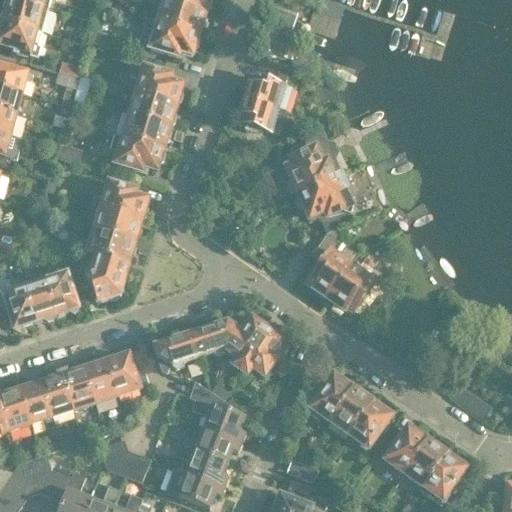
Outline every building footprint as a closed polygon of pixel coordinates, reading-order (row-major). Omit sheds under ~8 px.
[(53,0),(9,0),(9,2),(50,13),(53,0)] [(101,2),(93,0),(89,0),(88,5),(99,8),(101,2)] [(112,12),(115,3),(103,0),(101,0),(101,2),(99,8),(106,10),(112,12)] [(209,0),(154,0),(154,2),(162,4),(205,17),(206,13),(210,11),(211,6),(209,2),(209,0)] [(293,28),(296,20),(279,14),(283,1),(284,0),(273,0),(270,11),(273,12),(270,21),(293,28)] [(50,13),(9,2),(8,4),(5,9),(5,14),(2,25),(43,36),(50,13)] [(205,17),(162,4),(156,25),(198,38),(200,31),(204,29),(206,23),(204,19),(205,17)] [(81,22),(79,29),(89,32),(91,25),(81,22)] [(200,44),(198,40),(198,38),(156,25),(146,23),(138,49),(148,52),(180,61),(182,56),(192,59),(194,52),(198,50),(200,44)] [(43,36),(2,25),(2,28),(0,28),(0,49),(19,55),(19,56),(39,61),(42,49),(40,49),(43,36)] [(267,29),(262,42),(267,44),(272,31),(267,29)] [(89,43),(88,44),(110,50),(114,37),(92,31),(89,43)] [(81,75),(82,71),(62,65),(59,76),(79,81),(81,75)] [(33,78),(0,68),(0,91),(22,98),(25,87),(30,89),(33,78)] [(181,96),(183,89),(173,86),(174,80),(143,71),(142,72),(132,68),(128,80),(139,83),(135,96),(177,109),(177,108),(181,106),(183,100),(181,96)] [(285,115),(292,93),(284,90),(287,80),(269,74),(266,83),(261,81),(261,83),(252,80),(248,91),(247,90),(243,102),(285,115)] [(71,111),(77,88),(76,88),(79,81),(59,76),(55,87),(67,91),(62,109),(71,111)] [(90,84),(79,81),(76,88),(77,88),(88,91),(90,84)] [(22,98),(0,91),(0,113),(16,118),(22,98)] [(177,109),(135,96),(128,120),(169,133),(171,129),(174,127),(176,121),(174,117),(177,109)] [(285,115),(243,102),(239,115),(241,115),(238,126),(247,129),(246,130),(257,134),(257,132),(270,136),(270,135),(278,138),(285,115)] [(16,118),(0,113),(0,136),(10,139),(16,118)] [(169,133),(128,120),(120,117),(113,139),(163,155),(165,146),(169,144),(171,138),(169,135),(169,133)] [(55,118),(52,128),(65,131),(67,122),(55,118)] [(10,139),(0,136),(0,159),(10,162),(12,152),(7,151),(10,139)] [(163,156),(163,155),(113,139),(110,152),(117,154),(113,167),(145,177),(147,171),(157,174),(159,167),(163,165),(165,159),(163,156)] [(295,168),(294,169),(286,172),(291,182),(287,188),(290,196),(297,196),(298,198),(333,183),(327,169),(332,167),(329,162),(332,153),(318,148),(316,143),(307,147),(311,155),(293,163),(295,168)] [(79,168),(83,155),(61,149),(60,152),(57,161),(57,162),(71,166),(79,168)] [(348,204),(344,196),(348,194),(341,179),(333,183),(298,198),(299,199),(295,205),(298,213),(305,213),(310,223),(319,219),(327,237),(333,235),(353,226),(350,220),(356,207),(354,206),(352,203),(348,204)] [(108,186),(100,212),(142,224),(142,222),(146,220),(148,214),(146,211),(148,203),(138,200),(139,195),(108,186)] [(39,218),(41,218),(52,221),(54,213),(41,210),(39,218)] [(142,224),(100,212),(93,234),(135,246),(136,243),(140,241),(141,235),(139,232),(142,224)] [(231,228),(223,233),(228,240),(237,236),(231,228)] [(135,246),(93,234),(86,256),(98,260),(128,269),(131,261),(134,259),(136,253),(134,249),(135,246)] [(326,302),(348,270),(347,269),(355,257),(338,245),(334,236),(333,235),(327,237),(313,258),(321,264),(315,273),(316,274),(306,288),(315,293),(314,295),(323,302),(324,300),(326,302)] [(42,257),(46,244),(35,241),(31,254),(42,257)] [(56,264),(61,248),(46,244),(42,257),(41,260),(56,264)] [(128,269),(98,260),(94,275),(85,279),(89,290),(91,289),(97,306),(106,303),(115,303),(123,295),(123,287),(128,269)] [(76,305),(71,292),(74,291),(70,277),(67,270),(46,277),(49,284),(60,318),(70,315),(75,317),(80,308),(76,305)] [(348,270),(326,302),(334,307),(333,309),(342,316),(344,314),(346,315),(349,311),(354,315),(374,285),(368,280),(366,282),(348,270)] [(49,284),(23,292),(34,326),(44,323),(48,325),(53,324),(54,320),(60,318),(49,284)] [(34,326),(23,292),(1,300),(0,297),(0,307),(4,307),(6,313),(8,312),(12,326),(10,331),(20,335),(22,330),(34,326)] [(238,334),(237,333),(226,354),(238,362),(233,369),(241,374),(269,334),(252,322),(250,325),(246,323),(240,327),(238,334)] [(361,333),(377,345),(382,337),(367,326),(361,333)] [(205,334),(202,333),(196,335),(194,337),(191,338),(199,361),(213,357),(215,360),(225,357),(226,354),(237,333),(227,327),(205,334)] [(278,363),(284,358),(286,351),(282,348),(284,345),(269,334),(241,374),(248,378),(252,372),(265,381),(277,363),(278,363)] [(177,343),(163,348),(153,351),(155,359),(176,373),(183,370),(182,367),(199,361),(191,338),(187,340),(184,339),(179,340),(177,343)] [(107,366),(104,367),(116,401),(139,394),(138,390),(134,377),(133,373),(128,359),(118,362),(115,361),(108,363),(107,366)] [(100,365),(94,367),(93,371),(82,374),(94,409),(116,401),(104,367),(103,367),(100,365)] [(63,380),(61,381),(73,415),(94,409),(82,374),(75,376),(72,375),(65,377),(63,380)] [(144,374),(134,377),(138,390),(149,387),(144,374)] [(322,420),(330,426),(353,393),(346,388),(345,384),(340,380),(336,381),(334,379),(333,381),(328,377),(321,387),(326,391),(313,409),(314,410),(309,417),(319,424),(322,420)] [(57,379),(51,381),(50,385),(40,388),(52,422),(73,415),(61,381),(60,381),(57,379)] [(227,406),(211,396),(210,396),(195,386),(189,401),(195,404),(195,402),(230,415),(232,410),(227,406)] [(21,394),(19,395),(30,429),(52,422),(40,388),(32,390),(29,389),(23,391),(21,394)] [(216,388),(211,396),(227,406),(230,396),(216,388)] [(492,412),(460,389),(453,398),(485,421),(492,412)] [(14,393),(8,395),(7,399),(0,400),(0,410),(9,437),(30,429),(19,395),(17,395),(14,393)] [(355,394),(353,393),(330,426),(349,439),(372,406),(365,401),(364,397),(359,394),(355,394)] [(245,421),(230,415),(195,402),(195,404),(191,414),(208,420),(204,432),(241,446),(245,437),(239,435),(245,421)] [(243,414),(255,422),(261,412),(250,404),(243,414)] [(374,408),(372,406),(349,439),(368,453),(391,420),(384,415),(383,410),(378,407),(374,408)] [(0,439),(9,437),(0,410),(0,439)] [(408,431),(402,439),(385,464),(403,477),(426,444),(425,443),(424,439),(419,436),(415,437),(408,431)] [(241,446),(204,432),(200,443),(182,437),(178,448),(227,467),(232,454),(238,456),(241,446)] [(67,440),(58,442),(60,446),(61,452),(70,449),(67,440)] [(99,452),(106,473),(112,460),(128,454),(124,443),(99,452)] [(434,450),(426,444),(403,477),(423,491),(445,458),(444,457),(443,452),(439,449),(434,450)] [(61,452),(61,451),(60,446),(38,452),(40,458),(61,452)] [(227,467),(178,448),(174,458),(191,465),(186,478),(223,493),(228,482),(222,479),(227,467)] [(128,454),(112,460),(106,473),(129,481),(138,458),(128,454)] [(150,463),(138,458),(129,481),(141,486),(150,463)] [(453,463),(445,458),(423,491),(420,495),(442,510),(450,498),(448,496),(466,472),(463,470),(462,466),(458,462),(453,463)] [(19,467),(12,478),(17,481),(34,475),(36,479),(51,474),(46,459),(19,467)] [(318,474),(293,464),(288,477),(311,486),(318,474)] [(0,491),(5,485),(10,477),(0,474),(0,491)] [(51,474),(36,479),(39,497),(50,502),(60,477),(51,474)] [(34,475),(17,481),(12,478),(6,486),(28,501),(39,497),(36,479),(34,475)] [(71,482),(62,506),(59,511),(86,511),(90,503),(78,498),(85,481),(73,476),(71,482)] [(60,477),(50,502),(62,506),(71,482),(60,477)] [(223,493),(186,478),(182,488),(165,481),(159,496),(178,503),(179,501),(208,511),(209,511),(215,498),(220,501),(223,493)] [(309,498),(312,491),(291,483),(289,491),(309,498)] [(28,501),(6,486),(0,495),(0,496),(21,511),(28,501)] [(101,507),(90,503),(86,511),(113,511),(120,494),(108,489),(101,507)] [(20,511),(21,511),(0,496),(0,510),(2,511),(20,511)] [(124,511),(114,511),(113,511),(138,511),(142,503),(130,498),(124,511)] [(279,498),(273,511),(312,511),(313,511),(279,498)]
